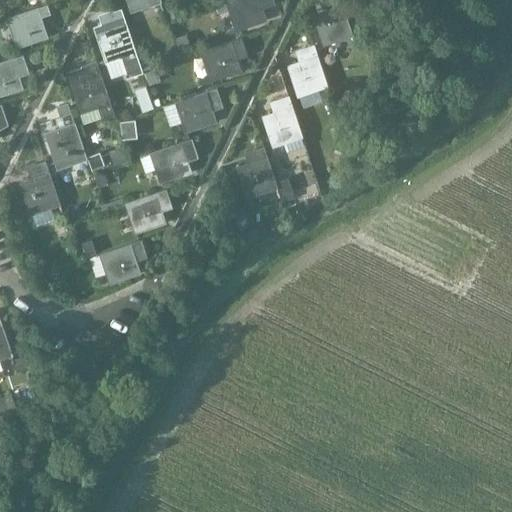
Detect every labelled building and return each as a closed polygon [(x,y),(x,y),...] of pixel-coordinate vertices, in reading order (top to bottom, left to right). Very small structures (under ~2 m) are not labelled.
[(127,0),(130,9),(157,0),(127,0)] [(225,0),(235,27),(262,18),(259,8),(270,4),(269,0),(225,0)] [(330,0),(333,10),(315,15),(323,43),(352,34),(341,0),(330,0)] [(44,36),(38,17),(49,13),(46,4),(6,17),(16,46),(44,36)] [(112,23),(92,30),(102,62),(118,57),(124,76),(139,72),(118,11),(109,14),(112,23)] [(238,69),(231,50),(241,47),(238,37),(200,50),(210,79),(238,69)] [(307,60),(289,66),(298,94),(326,84),(313,45),(303,48),(307,60)] [(0,93),(20,87),(16,76),(27,73),(21,55),(0,61),(0,93)] [(87,67),(68,73),(72,83),(81,111),(95,106),(99,118),(112,113),(108,101),(95,62),(86,65),(87,67)] [(212,120),(206,101),(216,97),(213,88),(175,101),(184,130),(212,120)] [(283,110),(264,116),(273,144),(301,135),(288,96),(279,98),(283,110)] [(57,129),(46,133),(57,168),(86,159),(71,113),(69,114),(65,102),(54,106),(57,116),(53,117),(57,129)] [(185,160),(195,157),(189,138),(150,151),(159,180),(188,171),(185,160)] [(257,161),(239,167),(248,195),(276,186),(263,146),(254,149),(257,161)] [(32,180),(21,183),(30,212),(58,202),(45,164),(29,169),(32,180)] [(164,189),(125,203),(135,231),(163,221),(158,208),(169,204),(167,199),(164,189)] [(137,272),(131,253),(142,249),(139,240),(99,253),(109,282),(137,272)] [(0,357),(10,354),(0,324),(0,357)]
